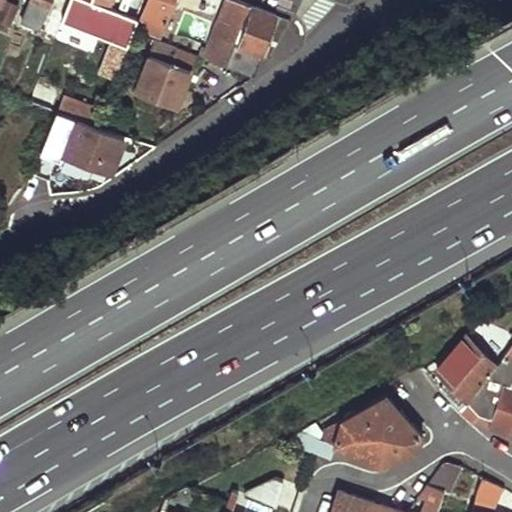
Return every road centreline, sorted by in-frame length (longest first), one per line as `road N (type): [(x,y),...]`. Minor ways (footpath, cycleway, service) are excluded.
road 1 (motorway): [(511,83),(0,376)]
road 2 (motorway): [(140,395),(511,186)]
road 3 (residential): [(345,30),(110,200),(0,245)]
road 4 (residential): [(311,511),(332,475),(381,479),(458,439),(511,467)]
road 5 (motorway): [(0,495),(140,395)]
road 6 (motorway): [(0,476),(140,395)]
